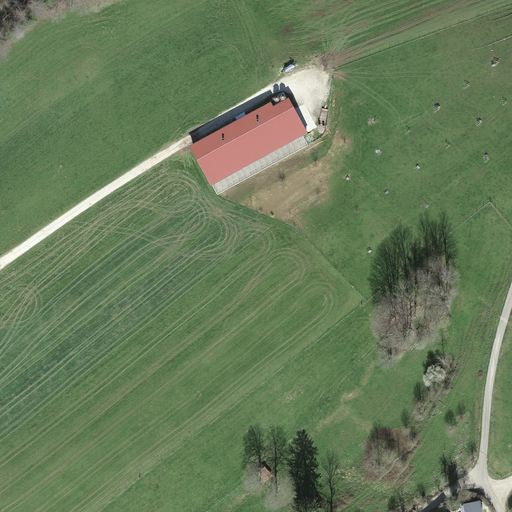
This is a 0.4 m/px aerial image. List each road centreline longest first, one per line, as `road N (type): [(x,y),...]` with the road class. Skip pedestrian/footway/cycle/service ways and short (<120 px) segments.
road 1 (track): [(307,83),(281,83),(0,263)]
road 2 (track): [(500,511),(481,462),(491,367),(511,291)]
